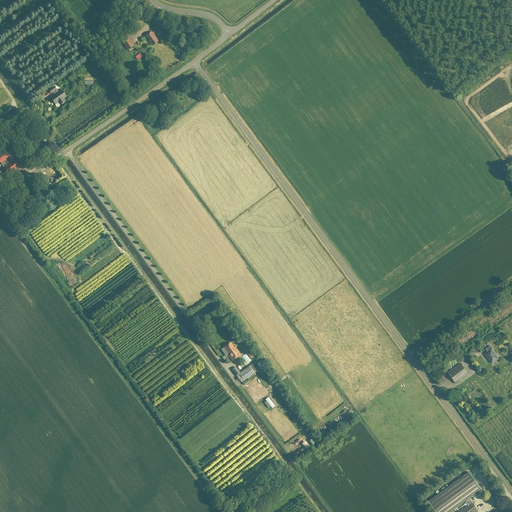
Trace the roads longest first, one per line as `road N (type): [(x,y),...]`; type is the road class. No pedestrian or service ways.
road 1 (unclassified): [(511,496),(193,62)]
road 2 (unclassified): [(0,196),(193,62)]
